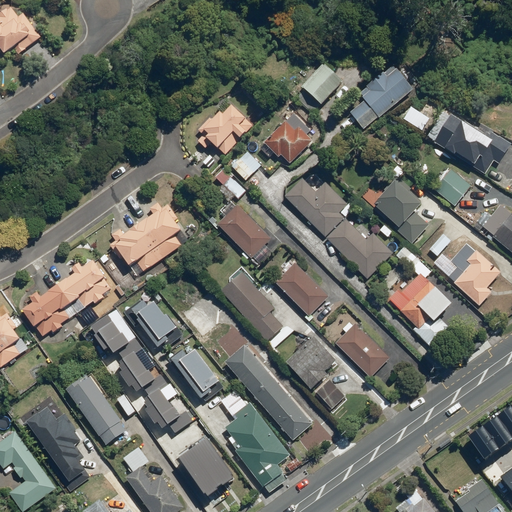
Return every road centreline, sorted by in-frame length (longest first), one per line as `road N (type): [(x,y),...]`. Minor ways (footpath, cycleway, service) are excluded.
road 1 (secondary): [(299,511),(511,363)]
road 2 (residential): [(171,150),(0,267)]
road 3 (residential): [(109,1),(91,48),(0,114)]
